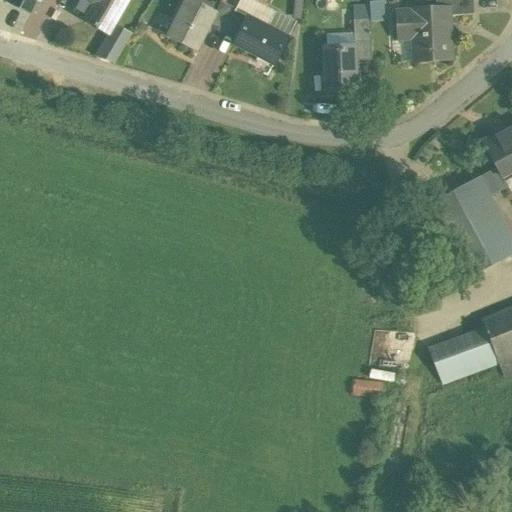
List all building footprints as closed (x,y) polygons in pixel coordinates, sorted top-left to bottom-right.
[(82,0),(94,7),(86,21),(95,27),(95,28),(99,30),(100,30),(109,36),(130,0),(82,0)] [(189,0),(186,0),(175,23),(176,23),(169,39),(198,54),(206,37),(204,35),(217,14),(189,0)] [(473,0),(436,0),(436,1),(437,1),(438,11),(449,11),(449,17),(474,16),(473,0)] [(236,10),(226,5),(214,27),(225,32),(236,10)] [(369,9),(353,9),(354,22),(370,21),(369,9)] [(245,16),(236,10),(225,32),(238,39),(248,19),(249,20),(250,19),(245,17),(245,16)] [(438,11),(412,12),(412,14),(398,14),(400,42),(402,42),(401,39),(413,38),(415,62),(451,60),(449,17),(449,11),(438,11)] [(249,20),(248,19),(238,39),(235,45),(274,66),(288,39),(271,30),(271,31),(249,20)] [(354,22),(354,35),(359,35),(360,58),(372,58),(370,21),(354,22)] [(355,48),(325,49),(327,94),(357,93),(356,74),(355,74),(355,48)] [(511,129),(484,145),(497,170),(480,180),(489,197),(508,187),(503,179),(511,173),(511,129)] [(480,180),(438,202),(460,244),(502,222),(489,197),(480,180)] [(511,241),(502,222),(460,244),(473,269),(511,248),(511,241)] [(511,309),(482,321),(486,331),(492,349),(511,341),(511,309)] [(511,341),(492,349),(486,331),(432,352),(444,383),(498,362),(503,377),(511,373),(511,341)] [(379,384),(351,382),(350,396),(378,398),(379,384)] [(430,510),(427,511),(439,511),(434,502),(427,506),(430,510)]
